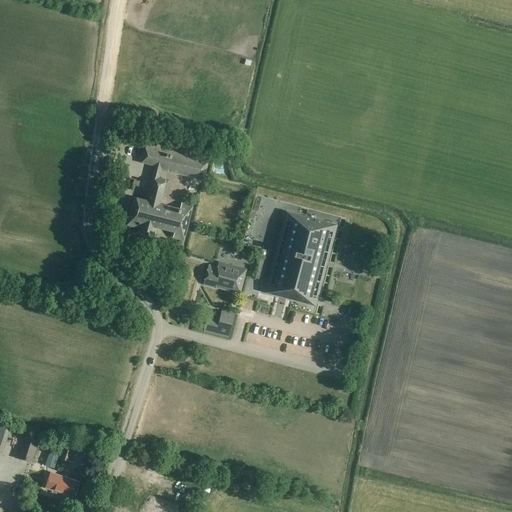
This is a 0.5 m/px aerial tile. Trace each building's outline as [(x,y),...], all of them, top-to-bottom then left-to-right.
[(138,163),(155,167),(146,202),(133,199),(126,226),(139,229),(138,233),(153,237),(156,229),(174,233),(172,239),(183,241),(192,207),(181,204),(179,210),(159,205),(165,181),(158,179),(160,169),(167,171),(168,168),(196,176),(195,179),(202,181),(208,160),(145,144),(141,158),(139,158),(138,163)] [(174,197),(178,178),(173,177),(169,196),(174,197)] [(265,207),(261,233),(280,236),(285,204),(292,206),(293,196),(270,193),(268,207),(265,207)] [(335,227),(287,214),(268,285),(278,288),(277,294),(279,295),(279,297),(286,299),(286,297),(308,303),(309,300),(315,302),(335,227)] [(262,250),(260,257),(267,258),(269,251),(262,250)] [(240,294),(244,275),(246,270),(219,263),(217,268),(208,266),(203,285),(240,294)] [(182,305),(200,312),(202,305),(185,299),(182,305)] [(194,312),(174,306),(172,312),(192,318),(194,312)] [(207,318),(204,333),(228,339),(234,315),(221,312),(219,321),(207,318)] [(18,458),(31,463),(38,440),(25,436),(18,458)] [(75,454),(88,460),(94,448),(81,442),(75,454)] [(70,464),(74,451),(61,448),(57,459),(70,464)] [(180,469),(182,460),(173,458),(171,467),(180,469)] [(172,511),(190,511),(191,497),(180,497),(180,483),(178,483),(178,474),(172,474),(172,468),(165,468),(165,490),(156,490),(156,501),(173,501),(172,511)] [(74,498),(79,484),(50,474),(45,488),(74,498)] [(226,492),(231,493),(234,479),(228,478),(226,492)]
